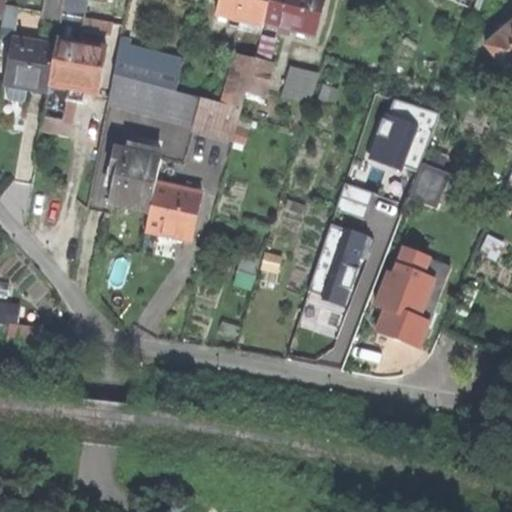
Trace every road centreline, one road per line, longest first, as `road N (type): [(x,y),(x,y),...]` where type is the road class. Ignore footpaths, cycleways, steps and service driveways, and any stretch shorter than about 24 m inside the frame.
road 1 (residential): [(112,342),(403,393)]
road 2 (residential): [(0,205),(112,342)]
road 3 (unclassified): [(112,342),(92,499)]
